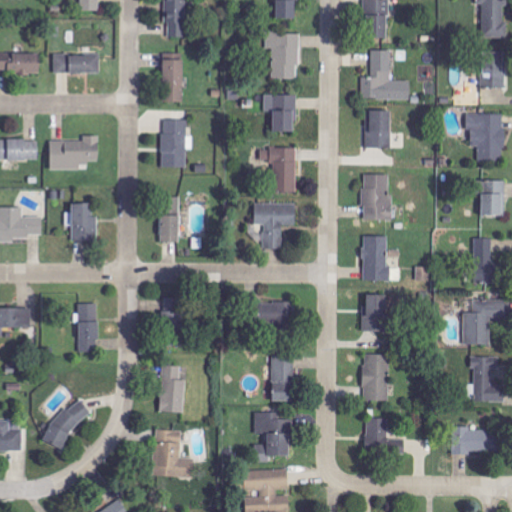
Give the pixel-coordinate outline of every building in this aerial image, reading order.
[(101,0),(81,0),(82,12),(102,11),(101,0)] [(165,0),(165,25),(169,25),(169,38),(185,39),(186,0),(165,0)] [(276,0),(277,20),(297,20),(297,3),(300,3),(299,0),(276,0)] [(389,39),(389,0),(366,0),(365,39),(389,39)] [(482,38),(506,39),(506,6),(508,6),(508,0),(478,0),(478,5),(483,5),(482,38)] [(300,34),(267,34),(267,51),(273,51),(273,81),(300,81),(300,34)] [(372,78),(363,78),(363,100),(411,101),(411,82),(391,81),(392,51),(373,51),(372,78)] [(484,90),(506,89),(505,53),(483,53),(484,90)] [(40,55),(0,54),(0,73),(40,74),(40,55)] [(100,55),(55,55),(56,74),(101,74),(100,55)] [(185,61),(164,61),(163,103),(184,103),(185,61)] [(297,96),(265,96),(266,112),(274,112),(274,134),(297,133),(297,96)] [(392,149),(392,112),(367,112),(366,149),(392,149)] [(506,115),(468,115),(468,130),(472,130),(472,148),(479,148),(479,162),(506,162),(506,115)] [(187,121),(163,121),(164,169),(188,168),(187,121)] [(51,142),(51,171),(81,171),(81,164),(100,164),(100,137),(85,137),(85,141),(51,142)] [(0,141),(0,161),(39,161),(39,140),(0,141)] [(297,148),(273,148),(274,194),(298,193),(297,148)] [(390,176),(365,175),(364,221),(393,221),(394,195),(389,195),(390,176)] [(483,217),(506,218),(508,182),(475,181),(475,195),(484,195),(483,217)] [(297,204),(256,204),(256,226),(265,226),(265,250),(283,250),(284,227),(297,227),(297,204)] [(98,214),(92,214),(92,205),(73,205),(73,242),(99,242),(98,214)] [(0,242),(30,242),(30,236),(44,236),(43,217),(24,218),(24,209),(0,208),(0,242)] [(161,218),(161,243),(181,243),(181,218),(161,218)] [(389,237),(364,237),(365,282),(390,282),(389,237)] [(476,284),(503,284),(503,263),(492,263),(493,239),(476,239),(476,284)] [(387,332),(387,297),(368,296),(368,307),(363,307),(363,332),(387,332)] [(185,298),(164,297),(163,324),(185,325),(185,298)] [(465,345),(491,346),(491,319),(506,319),(507,301),(466,300),(465,345)] [(292,302),(262,303),(263,327),(293,326),(292,302)] [(79,305),(80,352),(100,352),(99,305),(79,305)] [(32,310),(0,309),(0,336),(4,337),(4,329),(32,329),(32,310)] [(168,345),(182,345),(182,336),(167,336),(168,345)] [(273,401),(294,401),(295,354),(274,354),(273,401)] [(390,401),(391,354),(366,354),(364,400),(390,401)] [(507,401),(507,385),(493,385),(492,367),(499,367),(499,356),(475,356),(475,402),(507,401)] [(161,412),(185,413),(187,380),(181,380),(182,366),(163,365),(161,412)] [(255,462),(270,462),(270,455),(292,456),(292,419),(281,419),(281,412),(257,412),(257,433),(268,433),(268,445),(256,444),(255,462)] [(390,418),(367,419),(368,449),(391,448),(390,418)] [(0,450),(23,450),(22,425),(12,425),(12,420),(0,420),(0,450)] [(454,453),(500,453),(499,428),(453,429),(454,453)] [(183,430),(156,430),(155,477),(193,477),(193,459),(182,458),(183,430)] [(251,511),(291,511),(290,492),(289,492),(289,469),(243,470),(244,491),(261,490),(261,497),(247,497),(246,511),(251,511)] [(128,511),(122,499),(100,511),(128,511)]
